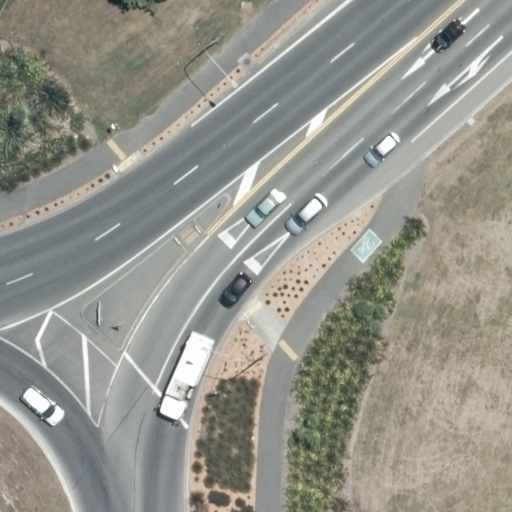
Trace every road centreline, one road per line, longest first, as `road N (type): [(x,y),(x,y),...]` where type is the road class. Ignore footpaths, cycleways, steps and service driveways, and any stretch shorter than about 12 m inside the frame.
road 1 (secondary): [(488,0),(451,61),(221,270),(155,387),(127,505)]
road 2 (secondary): [(0,284),(103,233),(379,17),(412,0)]
road 3 (secondary): [(0,364),(39,393),(127,505)]
